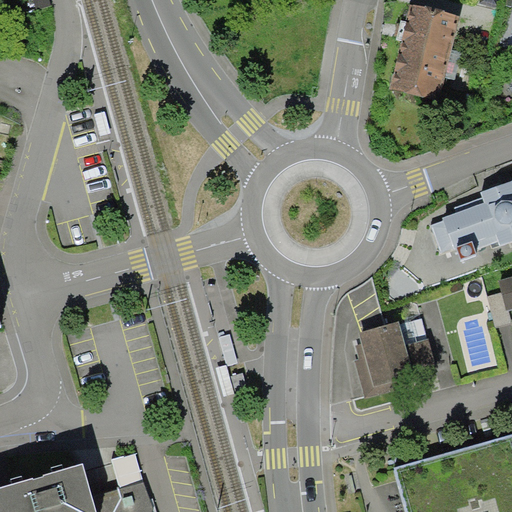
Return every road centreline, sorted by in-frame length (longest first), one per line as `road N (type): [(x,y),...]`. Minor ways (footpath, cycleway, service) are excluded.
road 1 (residential): [(64,0),(68,57),(22,224),(25,295)]
road 2 (residential): [(25,295),(264,231)]
road 3 (secondary): [(305,266),(293,343),(298,511)]
road 4 (secondary): [(153,0),(187,70),(275,174)]
road 5 (residential): [(351,431),(511,386)]
road 6 (residential): [(364,0),(331,159)]
road 7 (residential): [(25,295),(46,378),(38,401),(0,422)]
road 8 (residential): [(368,196),(511,151)]
